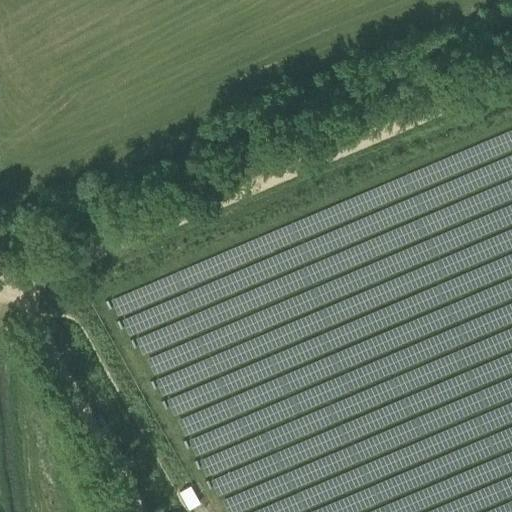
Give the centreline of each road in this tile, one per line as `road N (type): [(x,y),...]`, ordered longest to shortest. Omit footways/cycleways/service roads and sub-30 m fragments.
road 1 (track): [(13,284),(511,74)]
road 2 (track): [(137,511),(13,284)]
